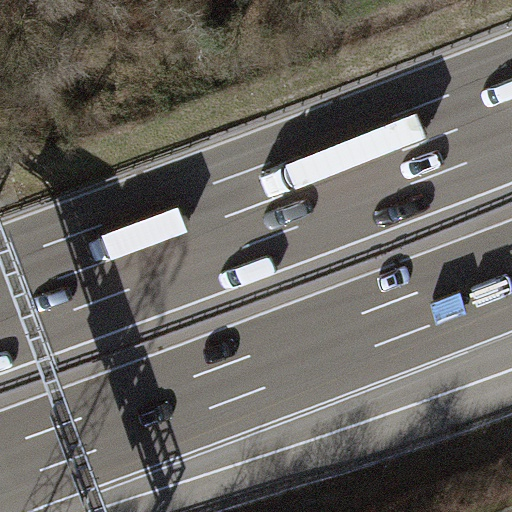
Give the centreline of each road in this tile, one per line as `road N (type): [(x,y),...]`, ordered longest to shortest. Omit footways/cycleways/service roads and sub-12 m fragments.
road 1 (motorway): [(511,108),(0,299)]
road 2 (motorway): [(0,466),(511,276)]
